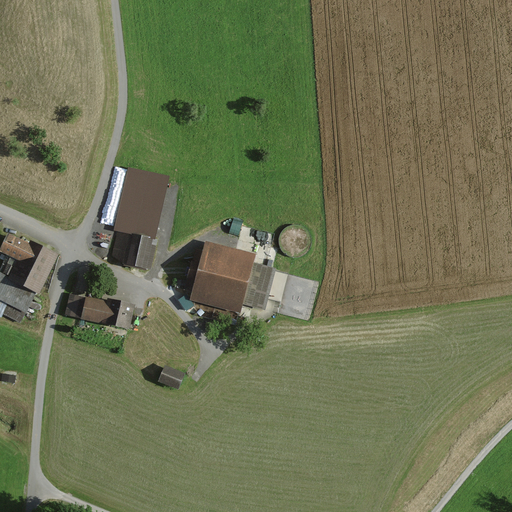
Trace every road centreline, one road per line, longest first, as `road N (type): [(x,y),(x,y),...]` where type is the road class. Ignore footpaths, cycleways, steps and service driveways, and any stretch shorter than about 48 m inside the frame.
road 1 (track): [(73,254),(98,196),(121,100),(115,0)]
road 2 (track): [(73,254),(188,316),(205,351),(198,370)]
